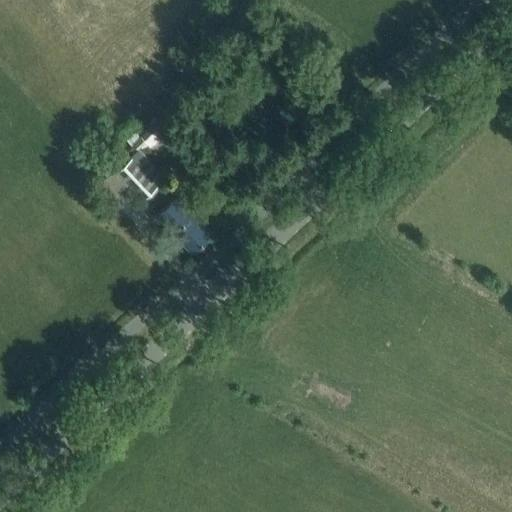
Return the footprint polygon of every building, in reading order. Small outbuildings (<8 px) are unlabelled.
[(157,137),(166,129),(164,128),(165,127),(159,120),(141,137),(147,144),(148,143),(149,144),(153,141),(151,140),(156,136),(157,137)] [(220,156),(229,165),(240,154),(232,145),(220,156)] [(128,185),(143,201),(166,180),(140,152),(117,173),(128,185)] [(230,167),(237,175),(248,165),(241,157),(230,167)] [(157,215),(193,253),(214,232),(179,194),(157,215)]
